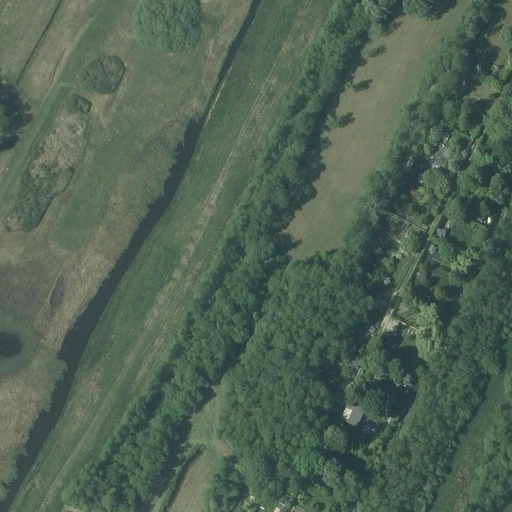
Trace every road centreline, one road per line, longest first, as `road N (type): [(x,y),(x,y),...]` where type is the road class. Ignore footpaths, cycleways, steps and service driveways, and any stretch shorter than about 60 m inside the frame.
road 1 (track): [(303,0),(164,301),(40,511)]
road 2 (track): [(511,76),(290,511)]
